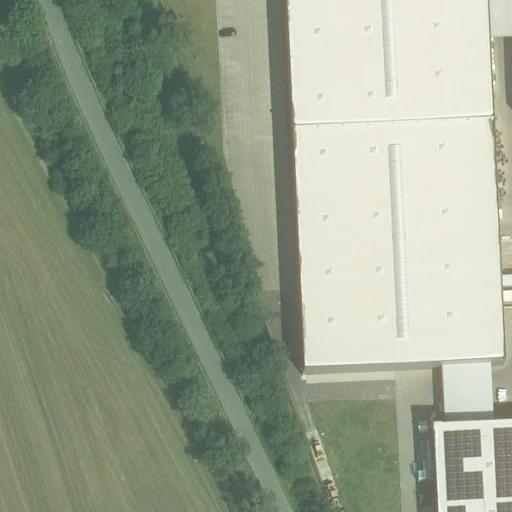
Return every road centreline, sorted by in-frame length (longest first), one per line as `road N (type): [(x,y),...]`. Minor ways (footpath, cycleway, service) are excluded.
road 1 (unclassified): [(51,0),(94,121),(278,511)]
road 2 (unknown): [(278,320),(257,0)]
